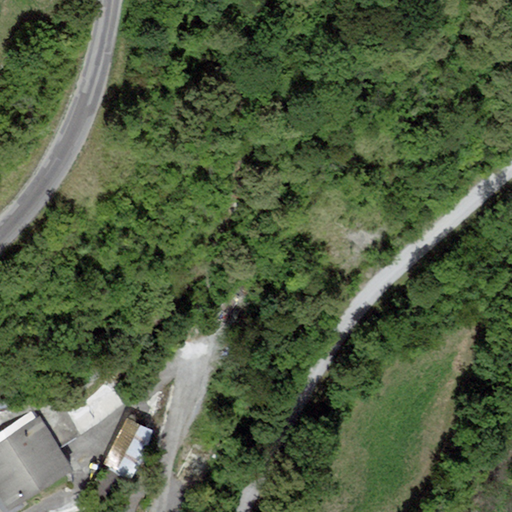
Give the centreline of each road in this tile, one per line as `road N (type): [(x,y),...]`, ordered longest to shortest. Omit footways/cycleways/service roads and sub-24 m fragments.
road 1 (residential): [(237,511),(352,316),(511,168)]
road 2 (unclassified): [(119,0),(91,126),(70,175),(0,261)]
road 3 (unknown): [(416,511),(511,436)]
